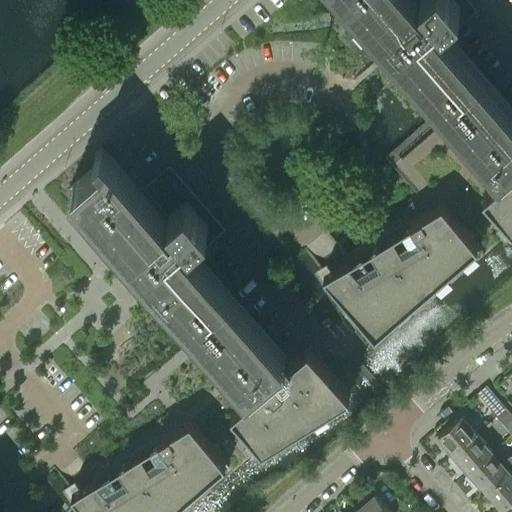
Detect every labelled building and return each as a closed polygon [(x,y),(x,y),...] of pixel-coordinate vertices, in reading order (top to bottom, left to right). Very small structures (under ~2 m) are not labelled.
[(423,6),(417,0),(350,0),(498,170),(504,164),(511,157),(511,109),(437,22),(435,20),(440,16),(448,25),(470,6),(464,0),(426,0),(428,2),(423,6)] [(323,270),(374,329),(511,227),(511,157),(504,164),(498,170),(451,115),(394,163),(420,192),(323,270)] [(171,225),(108,152),(99,142),(89,151),(98,161),(70,185),(246,388),(252,383),(284,356),(183,239),(188,235),(196,244),(218,225),(177,178),(156,196),(177,221),(171,225)] [(71,489),(90,511),(171,511),(262,445),(348,390),(307,341),(286,359),(284,356),(252,383),(246,388),(203,339),(150,389),(169,409),(71,489)] [(495,414),(505,405),(499,398),(489,407),(495,414)] [(500,420),(510,411),(505,405),(495,414),(500,420)] [(452,451),(476,431),(460,411),(433,435),(444,447),(447,445),(451,450),(452,451)] [(468,470),(492,449),(476,431),(452,451),(451,450),(448,453),(459,465),(462,463),(468,470)] [(484,488),(508,467),(492,449),(468,470),(484,488)] [(500,506),(511,495),(511,471),(508,467),(484,488),(500,506)] [(357,511),(390,511),(372,491),(354,507),(357,511)] [(511,511),(511,495),(500,506),(505,511),(511,511)]
